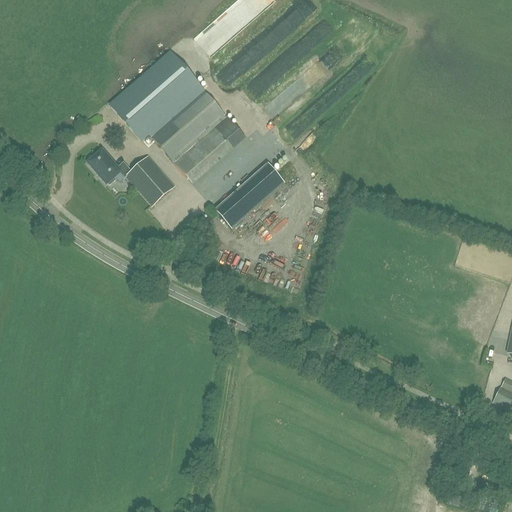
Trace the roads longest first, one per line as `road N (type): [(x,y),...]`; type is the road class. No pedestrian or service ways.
road 1 (secondary): [(511,452),(93,250),(0,166)]
road 2 (track): [(168,511),(201,494),(208,479),(237,320)]
